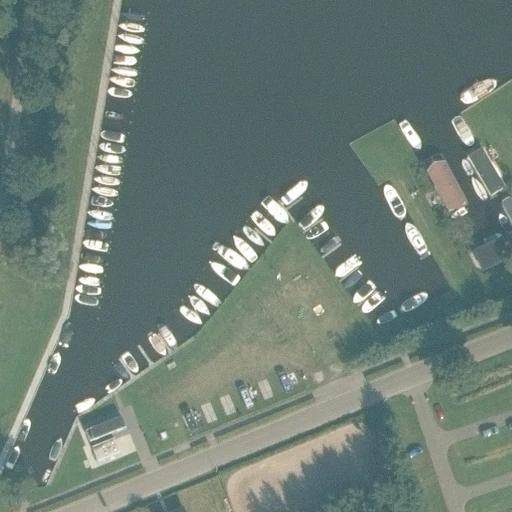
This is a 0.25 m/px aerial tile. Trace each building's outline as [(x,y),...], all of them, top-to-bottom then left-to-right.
[(479,142),(460,152),(490,203),(494,201),(508,192),(479,142)] [(441,164),(422,175),(446,219),(467,208),(441,164)] [(494,201),(511,229),(511,198),(508,192),(494,201)] [(511,230),(465,256),(477,278),(511,260),(511,230)] [(120,418),(85,432),(86,434),(89,442),(89,443),(119,431),(125,429),(121,420),(120,418)] [(114,441),(92,450),(97,464),(119,455),(114,441)]
